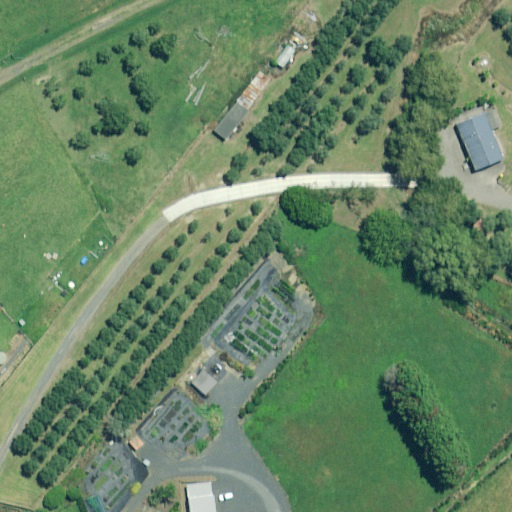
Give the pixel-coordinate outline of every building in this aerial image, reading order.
[(282,69),(295,54),(286,47),(274,61),(282,69)] [(269,80),(259,72),(214,131),(224,139),(269,80)] [(461,121),(485,173),(510,162),(486,109),(461,121)] [(36,342),(50,323),(41,317),(27,336),(36,342)] [(144,444),(137,435),(129,442),(136,450),(144,444)] [(217,511),(215,494),(189,497),(190,511),(217,511)]
